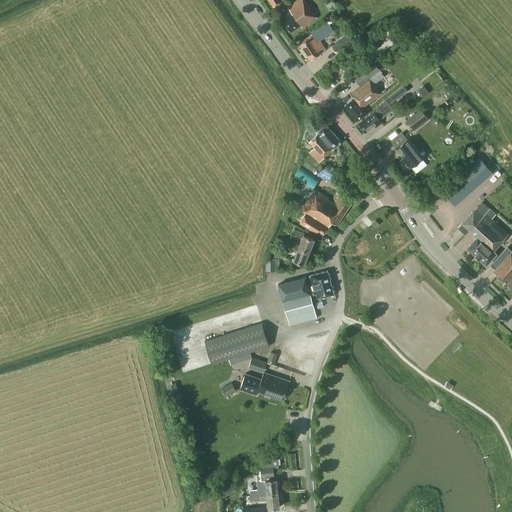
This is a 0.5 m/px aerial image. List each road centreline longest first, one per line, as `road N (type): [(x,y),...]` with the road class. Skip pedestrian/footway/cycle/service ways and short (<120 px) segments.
road 1 (residential): [(312,511),(307,422),(340,308),(334,245),(393,190)]
road 2 (secondary): [(393,190),(240,0)]
road 3 (secondary): [(511,322),(431,246),(393,190)]
